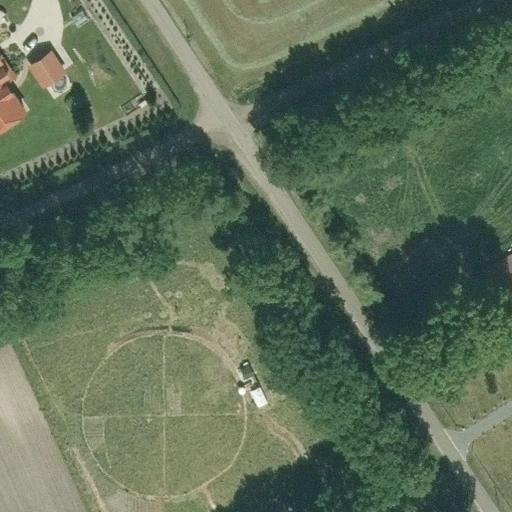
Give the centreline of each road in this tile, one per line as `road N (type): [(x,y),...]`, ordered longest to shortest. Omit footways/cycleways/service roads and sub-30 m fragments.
road 1 (unclassified): [(489,511),(149,0)]
road 2 (track): [(0,227),(481,0)]
